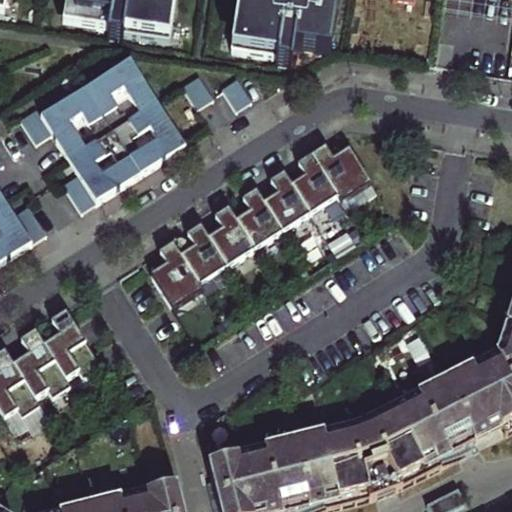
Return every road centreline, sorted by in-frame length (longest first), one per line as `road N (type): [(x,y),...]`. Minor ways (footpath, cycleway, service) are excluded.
road 1 (residential): [(84,260),(173,396),(211,401),(435,257),(463,117)]
road 2 (residential): [(84,260),(333,102),(463,117)]
